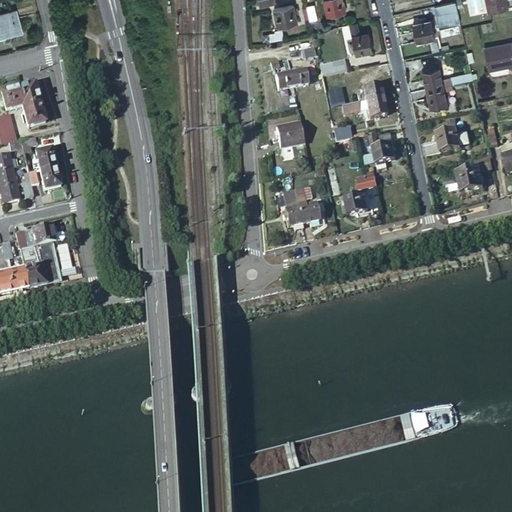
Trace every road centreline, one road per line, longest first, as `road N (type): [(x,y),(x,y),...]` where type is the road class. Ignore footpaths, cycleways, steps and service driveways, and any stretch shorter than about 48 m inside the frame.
road 1 (secondary): [(166,511),(151,224),(109,0)]
road 2 (residential): [(252,274),(236,0)]
road 3 (residential): [(430,233),(381,0)]
road 4 (residential): [(252,274),(430,233)]
road 5 (residential): [(83,202),(55,49)]
road 6 (residential): [(101,306),(252,274)]
